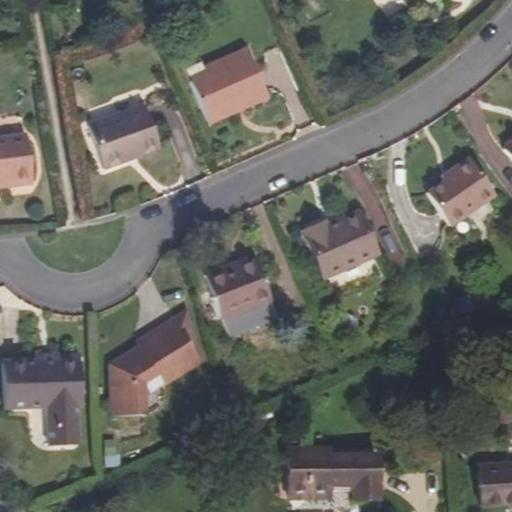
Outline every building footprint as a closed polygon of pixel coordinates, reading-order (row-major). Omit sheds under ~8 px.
[(397,0),(404,8),(414,0),(424,0),(428,5),(434,0),(397,0)] [(231,113),(230,108),(264,93),(245,50),(204,68),(207,74),(189,82),(207,124),(231,113)] [(231,113),(266,97),(264,93),(230,108),(231,113)] [(143,108),(88,127),(102,169),(158,150),(143,108)] [(0,182),(10,182),(10,187),(32,184),(25,137),(0,140),(0,182)] [(511,142),(503,150),(511,160),(511,142)] [(451,171),(455,175),(444,183),(426,195),(448,227),(493,195),(468,160),(451,171)] [(440,178),(444,183),(455,175),(451,171),(440,178)] [(323,278),(354,264),(375,255),(358,215),(325,229),(323,223),(303,232),(323,278)] [(238,269),(224,274),(222,269),(203,277),(220,320),(270,301),(254,262),(238,269)] [(238,269),(236,264),(222,269),(224,274),(238,269)] [(192,336),(184,312),(150,334),(153,339),(140,347),(109,367),(110,419),(143,417),(142,384),(157,374),(164,385),(200,362),(185,341),(192,336)] [(137,343),(140,347),(153,339),(150,334),(137,343)] [(185,341),(200,362),(192,336),(185,341)] [(54,357),(55,362),(33,363),(2,365),(3,409),(46,407),(47,447),(75,446),(75,406),(79,406),(78,357),(54,357)] [(287,449),(287,499),(306,499),(306,488),(330,488),(351,488),(351,501),(375,501),(375,456),(338,456),(329,456),(329,449),(287,449)] [(511,465),(478,467),(480,505),(511,503),(511,465)] [(330,499),(330,488),(306,488),(306,499),(330,499)]
